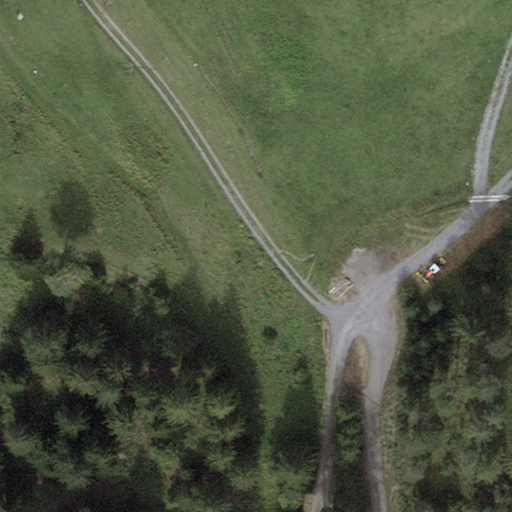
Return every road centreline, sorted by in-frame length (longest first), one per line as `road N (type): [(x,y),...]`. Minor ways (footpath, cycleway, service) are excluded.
road 1 (track): [(86,0),(318,306),(344,327)]
road 2 (track): [(313,511),(344,327),(473,217),(511,172)]
road 3 (track): [(378,511),(367,422),(380,362),(377,326),(365,306)]
road 4 (track): [(473,217),(511,55)]
